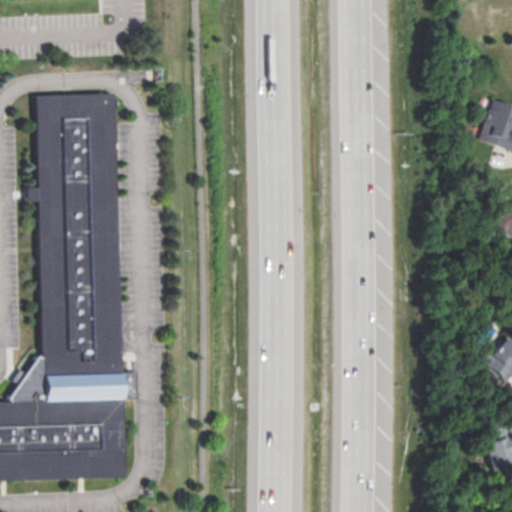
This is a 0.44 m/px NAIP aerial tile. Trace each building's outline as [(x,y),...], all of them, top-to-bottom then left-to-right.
[(38,377),(115,375),(107,95),(29,97),(38,377)] [(475,136),(504,146),(509,132),(503,129),(508,116),(511,117),(511,106),(488,98),(475,136)] [(511,243),(511,194),(488,218),(511,243)] [(480,360),(501,379),(511,365),(511,342),(502,334),(480,360)] [(0,400),(118,397),(120,475),(0,478),(0,400)] [(489,468),(511,461),(499,418),(483,422),(487,437),(481,439),(489,468)]
